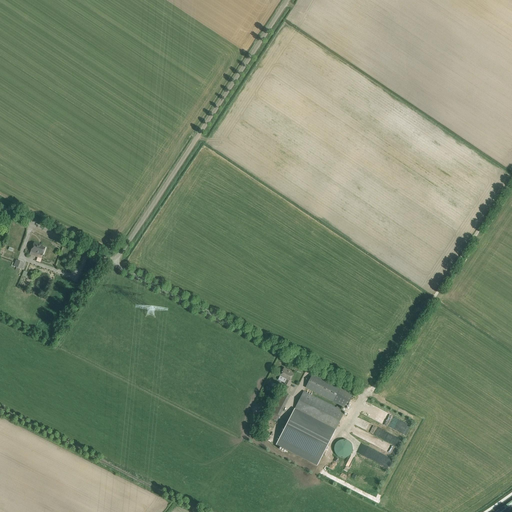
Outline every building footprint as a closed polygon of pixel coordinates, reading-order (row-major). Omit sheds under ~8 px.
[(32,250),(30,254),(38,257),(42,258),(43,256),(45,248),(42,247),(42,245),(34,243),(33,247),(32,250)] [(14,266),(22,269),(25,263),(16,260),(14,266)] [(280,376),(286,380),(283,385),(288,387),(290,383),(289,382),(294,373),(290,371),(284,368),(282,373),(280,376)] [(312,375),(306,387),(346,408),(353,395),(312,375)] [(277,399),(286,403),(290,396),(280,391),(277,399)] [(344,412),(304,392),(295,409),(335,430),(344,412)] [(408,433),(412,422),(364,404),(360,414),(408,433)] [(335,430),(295,409),(277,445),(317,466),(335,430)] [(338,457),(342,458),(345,458),(348,457),(350,455),(352,452),(352,449),(352,446),(350,443),(348,441),(345,440),(342,440),(340,441),(337,442),(335,445),(334,448),(334,450),(335,452),(336,455),(338,457)]
